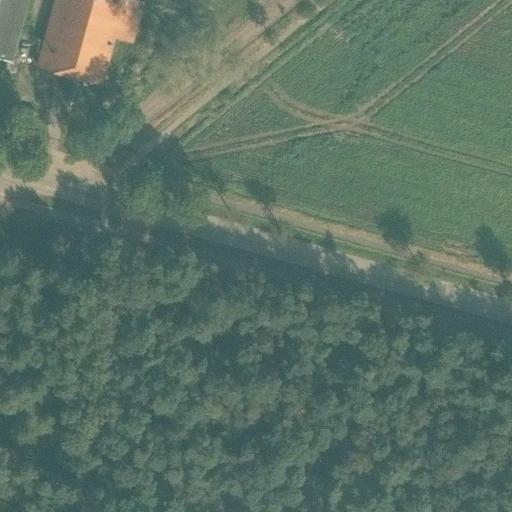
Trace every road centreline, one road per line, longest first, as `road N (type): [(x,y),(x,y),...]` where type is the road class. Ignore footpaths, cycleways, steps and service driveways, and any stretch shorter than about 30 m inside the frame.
road 1 (secondary): [(511,313),(0,171)]
road 2 (track): [(0,205),(80,163),(287,0)]
road 3 (track): [(137,209),(81,511)]
